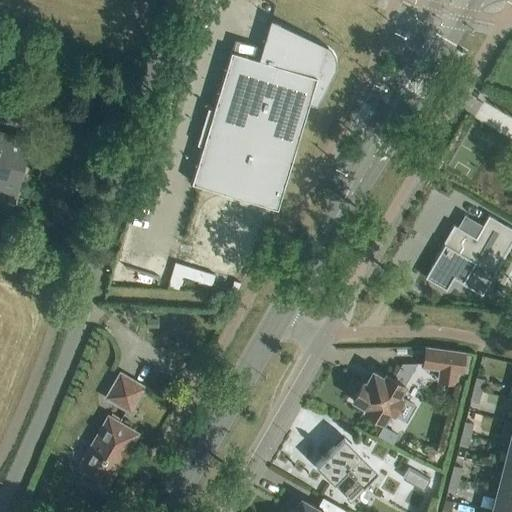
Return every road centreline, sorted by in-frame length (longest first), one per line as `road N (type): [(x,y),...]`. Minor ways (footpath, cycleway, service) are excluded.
road 1 (unclassified): [(0,504),(50,394),(123,164)]
road 2 (secondary): [(339,210),(474,0)]
road 3 (secondary): [(436,0),(339,210)]
road 4 (secondary): [(166,511),(278,317)]
road 5 (residential): [(224,511),(325,334)]
road 6 (secondary): [(278,317),(339,210)]
